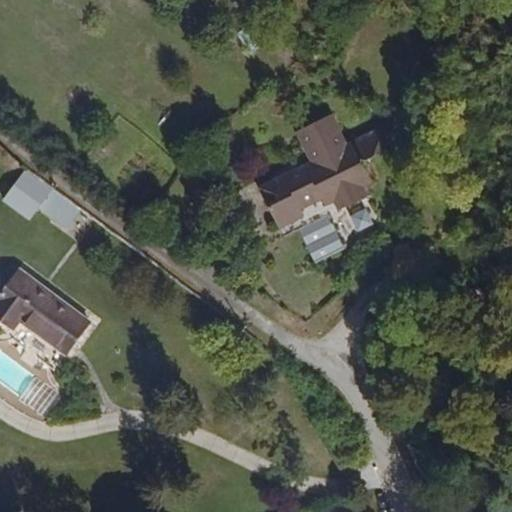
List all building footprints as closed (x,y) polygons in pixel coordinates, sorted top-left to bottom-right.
[(340,204),(344,211),(371,199),(372,198),(369,192),(380,187),(371,168),(398,155),(383,123),(348,139),(336,112),(294,132),(307,159),(259,182),(284,236),(299,229),(310,224),(307,217),(331,205),(333,208),(340,204)] [(67,228),(82,207),(28,167),(3,200),(30,220),(39,208),(67,228)] [(332,225),(305,239),(314,258),(342,244),(332,225)] [(19,267),(0,291),(0,318),(10,326),(16,318),(65,357),(91,323),(19,267)] [(369,511),(362,499),(340,511),(369,511)]
